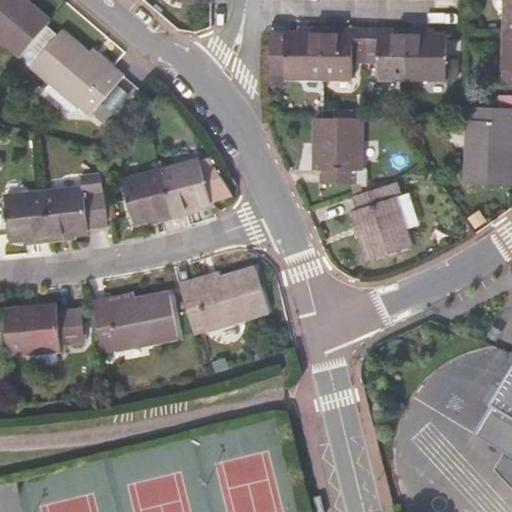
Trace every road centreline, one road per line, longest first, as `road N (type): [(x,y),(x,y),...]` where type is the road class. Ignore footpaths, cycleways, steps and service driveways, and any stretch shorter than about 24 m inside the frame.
road 1 (residential): [(275,211),(116,260),(0,277)]
road 2 (residential): [(511,242),(457,276),(318,324)]
road 3 (residential): [(364,511),(318,324)]
road 4 (residential): [(241,10),(431,12)]
road 5 (residential): [(210,94),(102,0)]
road 6 (residential): [(275,211),(248,150),(210,94)]
road 7 (residential): [(318,324),(275,211)]
